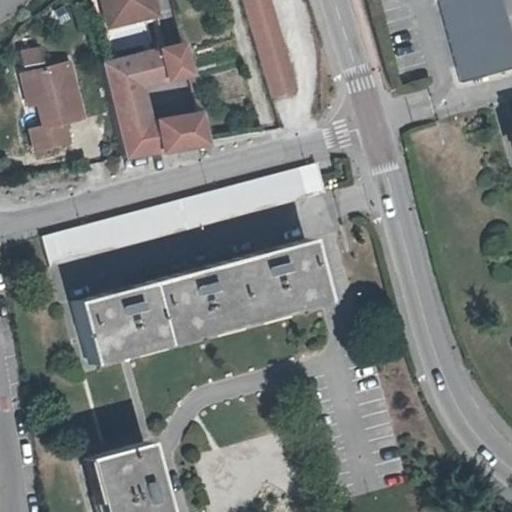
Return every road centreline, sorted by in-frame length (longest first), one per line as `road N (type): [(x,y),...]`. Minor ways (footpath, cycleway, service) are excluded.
road 1 (residential): [(370,126),(0,228)]
road 2 (primary): [(370,126),(448,387),(467,422),(511,469)]
road 3 (primary): [(333,0),(370,126)]
